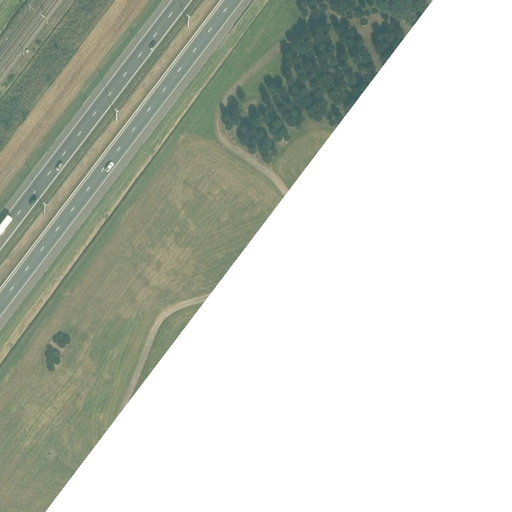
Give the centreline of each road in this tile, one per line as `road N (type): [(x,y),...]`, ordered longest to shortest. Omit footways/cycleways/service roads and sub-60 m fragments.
road 1 (motorway): [(0,308),(235,0)]
road 2 (motorway): [(181,0),(0,239)]
